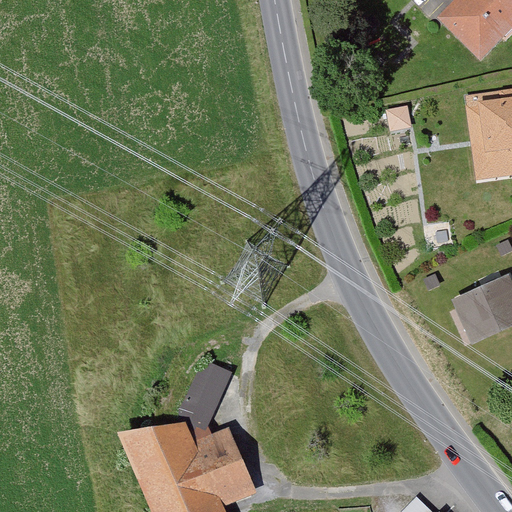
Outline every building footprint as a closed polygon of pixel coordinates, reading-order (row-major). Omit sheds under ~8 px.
[(511,0),(442,0),(428,15),(471,57),(511,15),(511,0)] [(496,103),(464,107),(474,182),(511,178),(511,88),(495,91),(496,103)] [(511,295),(504,277),(448,301),(465,342),(511,322),(511,295)] [(226,373),(199,361),(173,417),(200,429),(226,373)] [(181,422),(112,433),(145,511),(220,511),(217,503),(250,491),(224,430),(190,441),(181,422)] [(436,511),(432,508),(428,511),(425,511),(412,497),(396,511),(436,511)]
